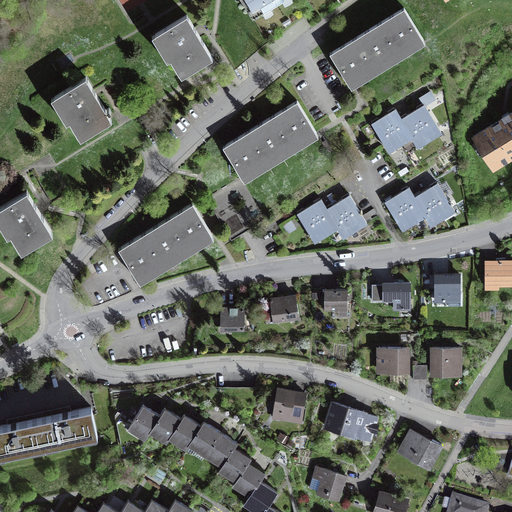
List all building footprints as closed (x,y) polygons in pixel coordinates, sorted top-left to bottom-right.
[(242,0),(253,17),(280,0),(242,0)] [(404,8),(379,23),(398,54),(423,39),(404,8)] [(211,53),(187,15),(156,34),(179,72),(211,53)] [(398,54),(379,23),(349,42),(368,72),(398,54)] [(350,83),(368,72),(349,42),(331,52),(350,83)] [(109,115),(86,76),(55,96),(78,134),(79,134),(110,115),(109,115)] [(297,101),(273,115),(292,146),(316,131),(297,101)] [(78,134),(29,164),(52,201),(144,144),(151,140),(128,103),(109,115),(110,115),(79,134),(78,134)] [(424,104),(413,111),(429,136),(440,129),(424,104)] [(400,141),(410,134),(411,133),(402,118),(396,108),(384,115),(400,141)] [(411,133),(410,134),(416,144),(429,136),(413,111),(402,118),(411,133)] [(493,168),(511,156),(511,111),(506,115),(473,135),(493,168)] [(292,146),(273,115),(242,134),(261,165),(292,146)] [(400,141),(384,115),(372,123),(388,148),(400,141)] [(242,176),(261,165),(242,134),(224,146),(242,176)] [(437,182),(426,189),(444,216),(455,209),(437,182)] [(426,214),(415,196),(409,186),(397,194),(415,221),(426,215),(426,214)] [(426,214),(426,215),(432,224),(444,216),(426,189),(421,192),(420,191),(416,193),(417,195),(415,196),(426,214)] [(51,229),(27,190),(0,206),(0,216),(20,248),(51,229)] [(349,194),(338,201),(354,226),(365,219),(349,194)] [(397,194),(392,197),(391,195),(387,198),(388,199),(386,201),(403,229),(415,221),(397,194)] [(336,223),(327,208),(321,198),(309,206),(325,230),(335,224),(336,223)] [(336,223),(335,224),(342,233),(354,226),(338,201),(327,208),(336,223)] [(168,217),(187,248),(206,237),(212,233),(193,202),(168,217)] [(325,230),(309,206),(298,213),(313,238),(325,230)] [(376,212),(374,208),(364,214),(367,218),(376,212)] [(228,211),(219,217),(232,239),(241,233),(228,211)] [(177,255),(187,248),(168,217),(138,236),(157,267),(177,255)] [(153,270),(157,267),(138,236),(119,248),(138,279),(153,270)] [(511,260),(487,260),(487,287),(497,287),(497,282),(511,281),(511,260)] [(461,274),(430,274),(430,288),(434,288),(434,295),(441,295),(443,300),(461,295),(461,274)] [(383,284),(373,284),(373,299),(384,299),(384,300),(394,300),(394,309),(410,308),(410,282),(383,282),(383,284)] [(348,289),(325,289),(325,309),(338,309),(338,315),(348,315),(348,289)] [(296,295),(270,298),(267,299),(268,299),(261,300),(262,307),(271,306),(273,321),(299,317),(296,295)] [(244,307),(221,307),(221,328),(244,328),(244,307)] [(408,347),(379,347),(379,367),(390,367),(390,371),(408,371),(408,347)] [(461,347),(433,347),(433,374),(443,374),(443,369),(460,369),(460,358),(461,358),(461,347)] [(255,388),(217,388),(217,402),(255,402),(255,388)] [(306,393),(277,388),(274,406),(281,407),(279,417),(301,421),(306,393)] [(364,411),(333,402),(326,426),(345,432),(343,436),(356,440),(358,434),(371,438),(373,431),(376,431),(378,424),(375,424),(377,416),(364,412),(364,411)] [(148,437),(153,430),(160,415),(144,405),(130,425),(148,437)] [(40,417),(46,446),(98,435),(91,406),(40,417)] [(165,408),(160,415),(153,430),(169,440),(172,436),(182,418),(165,408)] [(184,414),(182,418),(172,436),(188,446),(191,442),(201,424),(184,414)] [(0,455),(46,446),(40,417),(0,425),(0,455)] [(191,442),(207,452),(221,431),(204,420),(201,424),(191,442)] [(417,434),(410,430),(401,447),(415,455),(412,459),(429,468),(442,444),(432,438),(431,439),(418,433),(417,434)] [(238,442),(221,431),(207,452),(224,463),(235,446),(238,442)] [(288,438),(283,435),(280,440),(285,443),(288,438)] [(235,446),(224,463),(221,467),(238,478),(249,461),(252,457),(235,446)] [(249,461),(238,478),(235,482),(251,493),(260,480),(266,472),(249,461)] [(346,474),(316,465),(309,487),(340,496),(346,474)] [(260,480),(251,493),(246,501),(262,511),(268,505),(277,491),(260,480)] [(403,511),(407,500),(378,492),(375,502),(377,503),(374,511),(403,511)] [(486,511),(488,506),(453,496),(448,511),(486,511)] [(152,498),(145,510),(143,511),(167,511),(169,509),(152,498)] [(175,499),(169,509),(167,511),(190,511),(192,510),(175,499)] [(128,500),(120,511),(143,511),(145,510),(128,500)] [(120,511),(103,501),(96,511),(120,511)]
